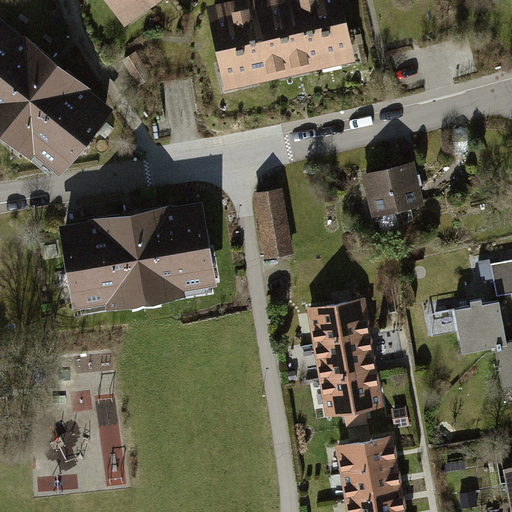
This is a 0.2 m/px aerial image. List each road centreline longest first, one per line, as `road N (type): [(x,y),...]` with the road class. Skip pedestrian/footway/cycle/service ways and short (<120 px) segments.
road 1 (residential): [(290,511),(235,156)]
road 2 (residential): [(235,156),(511,93)]
road 3 (residential): [(0,198),(235,156)]
